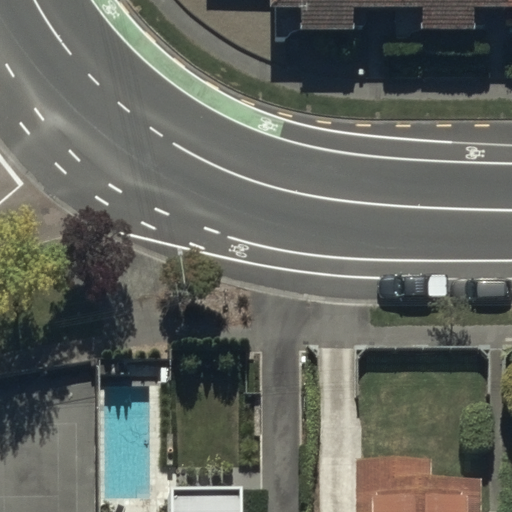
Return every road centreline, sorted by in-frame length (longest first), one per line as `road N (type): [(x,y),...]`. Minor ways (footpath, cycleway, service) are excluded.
road 1 (secondary): [(110,99),(169,142),(244,178),(323,197),(511,212)]
road 2 (residential): [(0,204),(110,99)]
road 3 (secondary): [(32,0),(110,99)]
